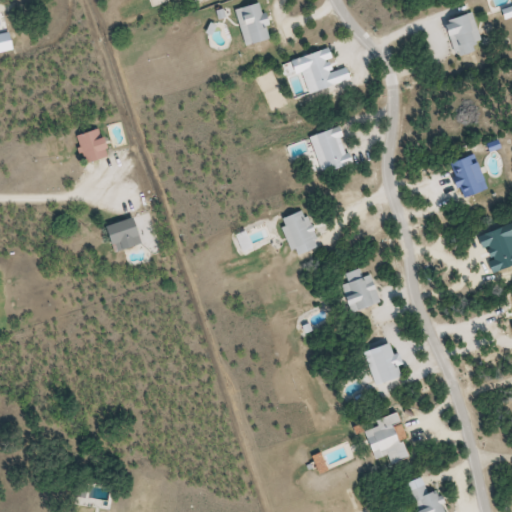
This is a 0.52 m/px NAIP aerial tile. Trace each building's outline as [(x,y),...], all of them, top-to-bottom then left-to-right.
[(231,10),(242,47),(269,39),(258,2),(231,10)] [(448,19),(450,26),(444,28),(451,58),(479,51),(470,13),(448,19)] [(75,134),(80,163),(104,159),(99,130),(75,134)] [(467,154),(445,165),(461,199),(484,188),(467,154)] [(277,220),(291,257),(318,247),(303,210),(277,220)] [(112,244),(115,252),(133,246),(131,239),(134,238),(128,219),(101,227),(106,246),(112,244)] [(340,285),(345,312),(377,306),(371,275),(360,277),(359,270),(343,273),(345,284),(340,285)] [(405,440),(395,414),(374,422),(376,427),(361,433),(372,462),(386,456),(389,465),(407,459),(401,441),(405,440)] [(442,511),(438,491),(426,494),(425,487),(407,491),(412,511),(442,511)]
